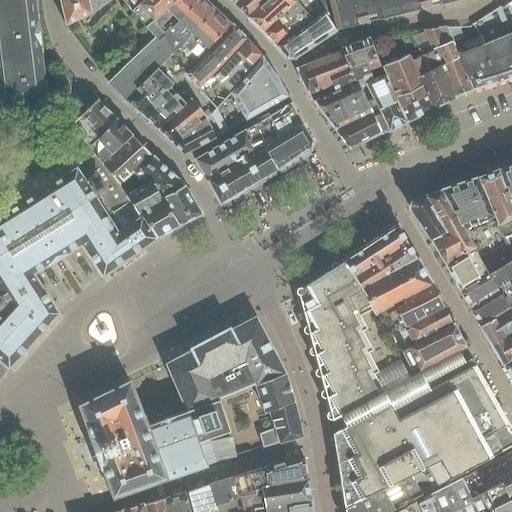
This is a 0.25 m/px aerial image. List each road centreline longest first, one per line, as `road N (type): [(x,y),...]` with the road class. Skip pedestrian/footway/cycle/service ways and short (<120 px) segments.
road 1 (residential): [(49,0),(79,65),(194,180),(243,257)]
road 2 (residential): [(511,403),(376,176)]
road 3 (residential): [(87,511),(317,442)]
road 4 (residential): [(282,70),(335,42),(487,0)]
road 5 (residential): [(243,257),(299,371),(317,442)]
road 6 (residential): [(376,176),(511,124)]
road 7 (residential): [(282,70),(353,190)]
road 8 (residential): [(243,257),(353,190)]
road 9 (residential): [(79,354),(72,320),(91,299),(118,297),(139,315)]
